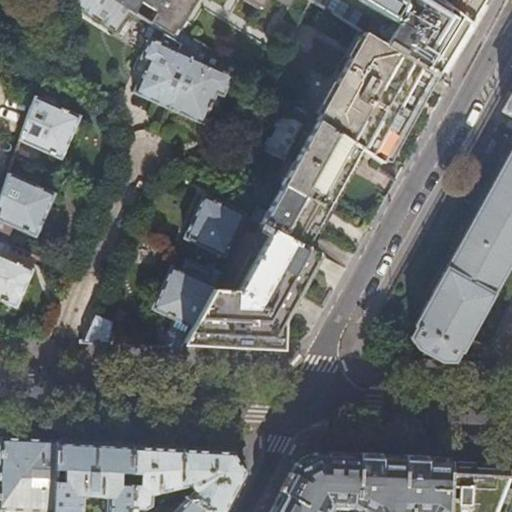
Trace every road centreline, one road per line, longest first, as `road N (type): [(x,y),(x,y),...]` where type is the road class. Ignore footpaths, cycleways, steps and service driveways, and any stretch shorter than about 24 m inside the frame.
road 1 (residential): [(303,404),(338,321),(511,14)]
road 2 (tertiary): [(0,389),(303,404)]
road 3 (tertiary): [(303,404),(511,416)]
road 4 (residential): [(244,511),(303,404)]
